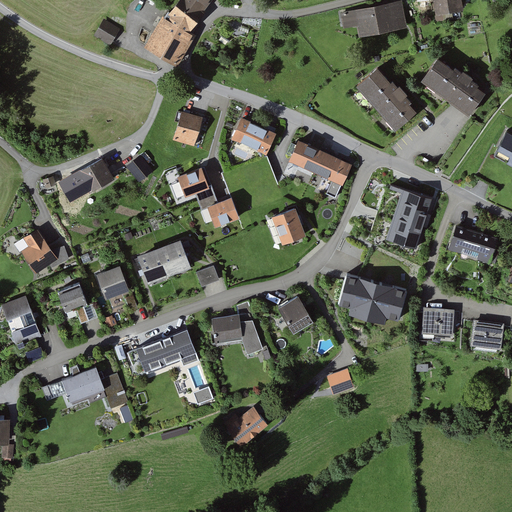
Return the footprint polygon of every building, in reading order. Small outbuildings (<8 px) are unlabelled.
[(211,0),(179,0),(176,5),(195,20),(211,0)] [(462,0),(430,0),(432,10),(463,5),(462,0)] [(401,1),(340,11),(344,38),(406,28),(401,1)] [(174,7),(142,49),(168,68),(199,26),(174,7)] [(104,12),(95,29),(113,39),(122,22),(104,12)] [(485,96),(428,60),(416,80),(472,116),(485,96)] [(410,113),(371,68),(350,86),(389,131),(410,113)] [(204,110),(181,104),(173,135),(196,141),(204,110)] [(278,127),(238,111),(228,136),(269,152),(278,127)] [(511,133),(508,131),(495,156),(511,165),(511,133)] [(345,164),(295,144),(284,172),(334,191),(345,164)] [(140,158),(128,167),(139,181),(152,172),(140,158)] [(71,202),(113,179),(102,160),(60,183),(71,202)] [(202,162),(176,172),(185,195),(196,191),(203,209),(205,211),(212,228),(240,216),(230,193),(218,198),(213,184),(209,183),(202,162)] [(53,177),(43,180),(46,188),(56,185),(53,177)] [(413,254),(432,200),(406,191),(387,245),(413,254)] [(292,208),(269,216),(279,249),(303,241),(292,208)] [(494,240),(454,226),(446,249),(486,263),(494,240)] [(37,231),(25,239),(30,246),(22,252),(29,265),(36,275),(50,265),(52,268),(69,260),(65,246),(51,250),(37,231)] [(179,240),(159,248),(168,275),(190,266),(179,240)] [(159,248),(136,257),(146,285),(168,275),(159,248)] [(119,262),(95,271),(106,300),(129,291),(119,262)] [(214,266),(197,272),(203,288),(220,281),(214,266)] [(408,292),(347,275),(339,304),(400,321),(408,292)] [(79,284),(57,293),(65,313),(87,304),(79,284)] [(26,290),(1,300),(17,344),(43,332),(26,290)] [(123,297),(127,308),(137,304),(133,293),(123,297)] [(301,295),(279,307),(294,334),(316,322),(301,295)] [(238,315),(212,319),(215,344),(242,340),(247,355),(263,349),(253,321),(251,315),(253,314),(248,301),(236,306),(238,315)] [(93,304),(84,307),(89,321),(98,318),(93,304)] [(84,307),(76,310),(81,324),(89,321),(84,307)] [(450,310),(418,308),(416,336),(448,338),(450,310)] [(115,312),(104,316),(107,326),(118,322),(115,312)] [(497,325),(473,322),(470,348),(493,352),(497,325)] [(187,331),(137,350),(146,374),(182,360),(184,366),(199,360),(187,331)] [(42,348),(25,353),(27,363),(45,358),(42,348)] [(69,374),(41,383),(47,401),(70,392),(75,406),(104,396),(110,411),(129,404),(118,374),(103,379),(96,364),(69,374)] [(347,368),(328,376),(334,395),(354,387),(347,368)] [(209,387),(194,393),(198,404),(213,398),(209,387)] [(253,402),(224,424),(239,443),(267,421),(253,402)] [(9,420),(0,419),(0,445),(2,446),(9,446),(9,420)] [(187,427),(161,435),(162,440),(189,433),(187,427)] [(9,446),(2,446),(2,457),(13,458),(14,446),(9,446)]
